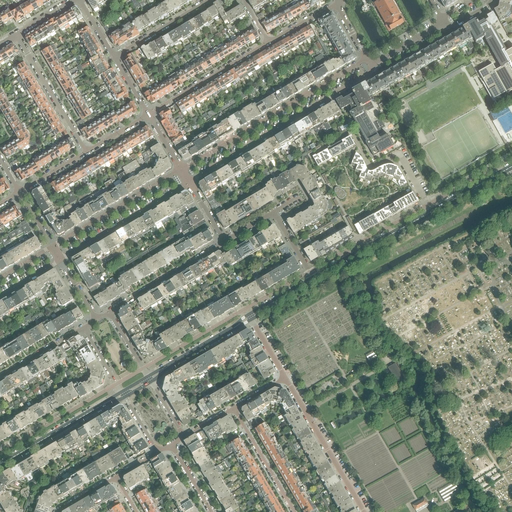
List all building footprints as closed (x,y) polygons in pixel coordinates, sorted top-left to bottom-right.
[(38,8),(33,0),(31,0),(29,2),(34,10),(35,11),(37,10),(37,9),(38,8)] [(98,7),(93,0),(87,0),(88,0),(95,13),(100,10),(99,8),(98,6),(98,7)] [(164,17),(177,9),(171,0),(170,0),(167,2),(167,1),(161,5),(158,7),(161,12),(164,17)] [(190,2),(188,0),(171,0),(177,9),(190,2)] [(261,5),(257,0),(250,0),(248,1),(253,9),(254,8),(256,10),(259,9),(258,6),(261,5)] [(306,10),(301,1),(300,0),(297,0),(299,2),(297,4),(302,13),(304,11),(305,10),(306,10)] [(310,8),(305,0),(303,0),(301,1),(306,10),(307,9),(308,9),(310,8)] [(323,1),(323,0),(305,0),(310,8),(313,6),(321,1),(322,2),(323,1)] [(400,14),(398,12),(399,11),(398,11),(397,9),(398,9),(397,8),(397,9),(395,6),(396,6),(396,5),(395,6),(394,4),(395,3),(394,3),(392,1),(393,0),(392,1),(391,0),(380,0),(376,2),(376,1),(372,3),(375,7),(376,7),(377,9),(376,9),(376,10),(377,9),(379,12),(378,12),(379,12),(380,14),(379,15),(380,15),(382,17),(381,17),(381,18),(382,17),(383,20),(382,20),(383,20),(385,22),(384,23),(385,23),(386,25),(385,26),(386,27),(388,26),(391,30),(403,23),(401,19),(403,18),(402,16),(401,17),(400,14),(401,14),(400,14)] [(34,10),(29,2),(24,5),(29,13),(30,13),(32,12),(34,10)] [(228,20),(225,15),(225,14),(224,13),(225,13),(224,12),(224,11),(223,11),(222,9),(221,9),(220,6),(217,2),(213,5),(214,7),(219,15),(220,16),(219,17),(220,20),(221,19),(224,23),(228,21),(228,20)] [(297,15),(291,4),(290,2),(289,2),(290,4),(289,5),(290,8),(288,9),(293,18),(296,16),(296,15),(297,15)] [(302,13),(297,4),(294,5),(293,3),(291,4),(297,15),(298,14),(299,14),(302,13)] [(511,14),(511,5),(509,5),(499,4),(498,7),(498,8),(494,10),(499,19),(498,19),(500,22),(505,19),(504,17),(505,16),(509,19),(511,14)] [(29,13),(24,5),(20,7),(23,12),(25,16),(27,15),(27,14),(29,13)] [(164,17),(161,12),(158,7),(157,5),(150,9),(151,10),(148,12),(149,13),(145,15),(151,25),(164,17)] [(21,21),(15,11),(11,13),(9,10),(10,9),(9,6),(7,7),(8,9),(13,18),(16,23),(18,22),(18,23),(21,21)] [(245,14),(241,6),(233,11),(238,19),(245,14)] [(293,18),(288,9),(287,6),(283,9),(288,20),(290,19),(291,19),(293,18)] [(25,16),(23,12),(20,7),(19,7),(20,8),(15,11),(21,21),(25,19),(24,18),(26,17),(25,16)] [(212,20),(219,15),(214,7),(200,15),(206,24),(208,23),(209,24),(212,21),(212,20)] [(83,18),(77,9),(75,8),(72,10),(73,12),(75,15),(77,19),(78,21),(83,18)] [(13,18),(8,9),(4,12),(3,10),(9,21),(10,21),(12,20),(12,19),(13,18)] [(73,12),(72,10),(71,9),(67,11),(67,12),(73,22),(77,19),(75,15),(73,12)] [(288,20),(283,9),(278,12),(279,14),(284,23),(287,21),(287,20),(288,20)] [(9,21),(3,10),(0,11),(0,16),(4,24),(4,23),(5,24),(7,23),(7,22),(9,21)] [(73,22),(67,12),(67,11),(62,14),(69,25),(72,24),(71,23),(73,22)] [(238,19),(233,11),(225,15),(228,20),(230,24),(232,24),(231,23),(238,19)] [(280,24),(274,14),(275,13),(274,11),(271,12),(273,15),(272,15),(273,17),(271,19),(276,27),(278,26),(279,25),(280,24)] [(284,23),(279,14),(277,15),(276,13),(275,13),(274,14),(280,24),(281,24),(282,24),(284,23)] [(69,25),(62,14),(58,17),(65,28),(69,25)] [(338,24),(335,20),(333,16),(334,16),(333,14),(332,14),(330,14),(318,21),(322,28),(324,27),(328,34),(339,27),(339,26),(338,24)] [(475,21),(466,26),(473,38),(477,46),(483,42),(482,40),(481,39),(484,38),(486,40),(485,40),(489,46),(489,47),(492,53),(493,54),(496,59),(497,60),(500,66),(495,69),(492,64),(478,72),(482,79),(480,80),(482,83),(484,82),(493,99),(500,96),(503,94),(505,93),(506,94),(511,90),(511,48),(506,52),(506,51),(495,31),(494,29),(493,27),(493,26),(492,25),(497,23),(495,18),(494,16),(492,14),(487,17),(488,19),(489,20),(485,21),(485,20),(482,22),(480,23),(479,21),(476,23),(475,21)] [(107,22),(108,21),(104,15),(98,18),(102,25),(107,22)] [(138,32),(151,25),(145,15),(143,17),(142,16),(136,20),(136,21),(133,23),(133,24),(138,32)] [(202,26),(206,24),(200,15),(187,23),(193,32),(195,30),(196,31),(203,27),(202,26)] [(65,28),(58,17),(54,19),(60,29),(64,27),(64,28),(65,28)] [(276,27),(271,19),(268,20),(267,18),(266,18),(265,18),(266,21),(271,29),(272,29),(273,29),(276,27)] [(60,29),(54,19),(49,22),(55,32),(60,29)] [(271,29),(266,21),(264,22),(265,23),(262,24),(267,32),(270,30),(271,29)] [(55,32),(49,22),(44,25),(50,35),(55,32)] [(139,34),(138,32),(133,24),(131,25),(130,23),(126,25),(134,38),(139,34)] [(190,34),(193,32),(187,23),(174,31),(180,40),(183,38),(183,39),(190,35),(190,34)] [(316,31),(318,30),(317,28),(316,29),(313,24),(310,25),(314,33),(317,31),(316,31)] [(50,35),(44,25),(39,28),(45,38),(50,35)] [(134,38),(126,25),(124,27),(121,29),(122,31),(128,41),(134,38)] [(314,36),(309,26),(305,28),(310,38),(314,36)] [(473,38),(466,26),(462,29),(463,29),(458,31),(465,43),(467,41),(470,40),(473,38)] [(81,37),(91,31),(88,27),(87,27),(83,30),(79,32),(78,33),(79,35),(80,35),(81,37)] [(346,39),(343,35),(341,30),(340,28),(339,27),(328,34),(332,40),(331,41),(330,41),(328,41),(328,42),(330,42),(331,42),(332,41),(336,49),(348,42),(347,42),(348,41),(347,39),(346,39)] [(45,38),(39,28),(35,31),(41,41),(45,38)] [(310,38),(305,28),(301,31),(306,40),(310,38)] [(259,37),(254,29),(252,30),(251,29),(249,30),(255,39),(259,37)] [(128,41),(122,31),(120,32),(118,30),(115,32),(122,44),(128,41)] [(255,39),(249,30),(245,33),(251,42),(255,39)] [(41,41),(35,31),(30,34),(36,44),(41,41)] [(83,42),(94,36),(91,31),(81,37),(80,38),(83,42)] [(177,42),(180,40),(174,31),(161,39),(167,48),(170,46),(170,47),(178,43),(177,42)] [(306,40),(301,31),(297,33),(302,42),(306,40)] [(451,51),(465,43),(458,31),(456,32),(456,33),(447,38),(446,37),(445,38),(445,39),(444,39),(451,51)] [(122,44),(115,32),(109,36),(115,46),(117,44),(119,47),(122,44)] [(251,42),(245,33),(241,35),(246,45),(251,42)] [(302,42),(297,33),(293,35),(299,45),(302,42)] [(36,44),(30,34),(27,36),(26,39),(31,48),(36,45),(35,44),(36,44)] [(246,45),(241,35),(236,38),(242,47),(246,45)] [(299,45),(293,35),(289,37),(295,48),(299,46),(298,45),(299,45)] [(98,44),(94,36),(83,42),(83,43),(82,43),(87,51),(98,44)] [(242,47),(236,38),(235,36),(231,38),(232,41),(238,50),(242,47)] [(295,48),(289,37),(285,39),(291,50),(295,48)] [(167,48),(161,39),(159,40),(158,41),(157,41),(153,43),(153,44),(152,45),(151,45),(149,46),(155,56),(157,55),(158,55),(166,51),(165,50),(168,48),(167,48)] [(291,50),(285,39),(281,42),(287,53),(287,52),(291,50)] [(443,55),(451,51),(444,39),(443,40),(443,39),(441,40),(441,41),(440,41),(432,46),(431,46),(430,46),(430,47),(429,48),(436,59),(439,58),(440,60),(445,58),(443,55)] [(238,50),(232,41),(230,42),(230,43),(228,44),(233,52),(238,50)] [(287,53),(281,42),(277,44),(282,54),(283,53),(283,55),(287,53)] [(356,57),(349,45),(350,44),(349,43),(348,43),(348,42),(336,49),(338,51),(342,58),(339,59),(341,63),(342,62),(344,65),(355,58),(356,57)] [(233,52),(228,44),(227,45),(226,44),(224,45),(222,43),(222,44),(229,55),(233,52)] [(103,52),(98,44),(87,51),(92,59),(101,54),(103,52)] [(229,55),(222,44),(218,46),(220,49),(225,57),(229,55)] [(282,54),(277,44),(273,46),(278,54),(278,56),(282,54)] [(19,53),(15,46),(11,45),(8,47),(13,55),(14,57),(19,53)] [(53,52),(51,48),(54,46),(53,45),(51,46),(52,46),(45,50),(42,52),(43,54),(43,55),(43,56),(44,57),(53,52)] [(155,56),(149,46),(145,48),(145,47),(144,47),(141,48),(147,59),(148,60),(151,59),(155,57),(155,56)] [(278,54),(273,46),(271,48),(269,49),(275,59),(277,58),(276,56),(278,54)] [(13,55),(8,47),(3,50),(8,58),(13,55)] [(147,59),(141,48),(135,52),(137,55),(140,53),(143,57),(145,61),(147,59)] [(225,57),(220,49),(217,50),(216,48),(214,49),(215,51),(221,60),(225,57)] [(424,66),(436,59),(429,48),(428,48),(426,49),(421,52),(414,56),(420,68),(422,67),(424,66)] [(275,59),(269,49),(265,51),(271,61),(275,59)] [(221,60),(215,51),(214,52),(214,53),(211,54),(216,63),(221,60)] [(271,61),(265,51),(261,53),(267,63),(267,64),(271,61)] [(47,61),(55,56),(53,52),(44,57),(45,58),(45,59),(46,61),(47,61)] [(216,63),(211,54),(210,52),(205,54),(212,65),(216,63)] [(267,63),(261,53),(257,56),(263,65),(267,63)] [(106,62),(101,54),(92,59),(90,61),(95,69),(106,62)] [(139,65),(132,54),(125,58),(127,60),(124,62),(130,71),(139,65)] [(212,65),(205,54),(201,57),(208,68),(212,65)] [(50,66),(58,61),(61,59),(58,55),(55,56),(47,61),(48,63),(48,64),(49,65),(50,66)] [(263,65),(257,56),(253,58),(260,68),(259,68),(263,65)] [(419,69),(420,68),(414,56),(401,63),(399,64),(399,65),(398,65),(405,77),(412,73),(416,70),(417,72),(419,70),(419,69)] [(208,68),(201,57),(197,59),(204,70),(208,68)] [(260,68),(253,58),(250,60),(254,68),(256,71),(260,68)] [(204,70),(197,59),(192,61),(199,73),(204,70)] [(335,71),(344,65),(342,62),(341,63),(339,59),(337,61),(336,60),(334,62),(334,61),(330,63),(335,71)] [(254,68),(250,60),(246,63),(250,71),(254,68)] [(52,70),(61,65),(58,61),(50,66),(51,67),(50,68),(51,69),(52,70)] [(199,73),(192,61),(188,64),(195,75),(199,73)] [(111,70),(106,62),(95,69),(100,77),(102,76),(111,70)] [(335,71),(330,63),(329,62),(317,69),(322,78),(326,76),(331,72),(331,73),(335,71)] [(17,73),(27,67),(26,67),(27,66),(26,64),(25,64),(24,63),(20,66),(19,65),(16,67),(15,68),(15,69),(17,73)] [(250,71),(246,63),(242,65),(248,75),(252,72),(250,71)] [(63,69),(65,68),(66,68),(63,64),(62,64),(61,65),(52,70),(53,71),(53,72),(54,74),(55,74),(63,69)] [(195,75),(188,64),(186,65),(185,65),(185,66),(184,67),(186,70),(191,78),(195,75)] [(145,75),(139,65),(130,71),(136,81),(145,75)] [(248,75),(242,65),(238,67),(244,78),(248,75)] [(398,81),(405,77),(398,65),(398,66),(397,65),(395,66),(395,67),(394,68),(390,70),(386,72),(386,71),(384,72),(384,73),(383,74),(390,86),(395,83),(398,81)] [(20,77),(29,72),(29,71),(30,70),(29,69),(27,69),(27,67),(17,73),(20,77)] [(244,78),(238,67),(234,70),(239,79),(239,78),(240,80),(244,78)] [(57,79),(66,74),(63,69),(55,74),(56,76),(56,77),(56,78),(57,78),(57,79)] [(118,77),(117,75),(116,75),(114,72),(115,71),(114,69),(113,69),(111,70),(102,76),(107,84),(118,77)] [(319,80),(321,79),(322,78),(317,69),(305,76),(310,86),(314,84),(313,83),(317,80),(319,80)] [(187,80),(182,72),(181,70),(175,73),(182,83),(187,80)] [(186,70),(182,72),(187,80),(191,78),(186,70)] [(239,79),(234,70),(229,72),(235,81),(239,79)] [(23,82),(32,76),(32,75),(31,73),(30,73),(29,72),(20,77),(23,82)] [(60,83),(71,76),(68,72),(66,74),(57,79),(58,80),(58,81),(59,82),(60,83)] [(235,81),(229,72),(225,75),(230,84),(235,81)] [(63,87),(71,82),(73,81),(72,78),(77,75),(76,73),(71,76),(60,83),(61,84),(61,85),(62,87),(63,87)] [(182,83),(175,73),(171,76),(174,80),(173,81),(175,83),(176,83),(178,87),(180,86),(180,87),(182,86),(182,85),(183,85),(182,83)] [(307,88),(310,86),(305,76),(303,74),(300,76),(298,77),(297,75),(295,76),(296,78),(297,78),(298,80),(292,84),(298,93),(301,91),(301,90),(306,87),(307,87),(307,88)] [(390,86),(383,74),(382,74),(380,74),(380,75),(372,80),(371,80),(369,81),(369,82),(376,94),(383,90),(390,86)] [(145,83),(150,80),(147,75),(145,75),(136,81),(139,87),(145,83)] [(230,84),(225,75),(221,78),(226,86),(230,84)] [(25,86),(34,80),(35,79),(34,77),(33,77),(32,76),(23,82),(25,86)] [(175,83),(173,81),(174,80),(171,76),(168,78),(169,79),(168,80),(169,83),(169,84),(170,86),(171,86),(173,90),(175,89),(176,89),(177,88),(178,88),(178,87),(176,83),(175,83)] [(123,85),(122,83),(121,83),(119,79),(118,77),(107,84),(111,92),(123,85)] [(226,86),(221,78),(216,80),(221,89),(226,86)] [(28,90),(37,85),(37,84),(38,83),(36,82),(35,82),(34,80),(25,86),(28,90)] [(173,90),(171,86),(170,86),(169,84),(169,83),(168,80),(163,83),(165,86),(164,87),(165,89),(166,89),(169,93),(171,92),(173,91),(173,90)] [(221,89),(216,80),(212,83),(217,92),(218,93),(220,92),(219,90),(221,89)] [(65,92),(74,86),(71,82),(63,87),(63,89),(63,90),(64,91),(65,91),(65,92)] [(376,94),(369,82),(365,84),(364,84),(361,86),(362,88),(363,90),(363,89),(363,90),(364,91),(363,91),(364,93),(365,93),(365,94),(366,95),(367,96),(366,96),(367,98),(368,97),(368,98),(371,96),(376,94)] [(169,93),(166,89),(165,89),(164,87),(165,86),(163,83),(158,86),(160,89),(160,90),(161,92),(162,92),(164,96),(166,95),(167,95),(168,94),(168,93),(169,93)] [(217,92),(212,83),(207,86),(213,94),(217,92)] [(295,95),(298,93),(292,84),(280,91),(286,100),(289,98),(293,95),(294,94),(295,95)] [(30,95),(40,89),(40,88),(39,86),(38,86),(37,85),(28,90),(30,95)] [(68,96),(77,91),(77,90),(79,89),(77,85),(74,87),(74,86),(65,92),(66,93),(66,94),(67,95),(68,96)] [(128,94),(127,91),(126,91),(124,88),(124,87),(123,85),(111,92),(117,101),(123,97),(128,94)] [(164,96),(162,92),(161,92),(160,90),(160,89),(158,86),(154,89),(155,91),(155,92),(156,94),(157,94),(160,98),(162,97),(164,96)] [(213,94),(207,86),(203,88),(209,99),(210,99),(211,98),(211,97),(211,96),(213,94)] [(363,110),(361,108),(362,107),(370,102),(370,101),(370,102),(368,98),(368,97),(367,98),(366,96),(367,96),(366,95),(365,94),(365,93),(364,93),(363,91),(364,91),(363,90),(363,89),(363,90),(362,88),(361,86),(352,91),(353,93),(348,95),(349,97),(347,98),(346,97),(345,97),(346,98),(346,97),(346,98),(342,100),(341,98),(336,101),(337,103),(341,110),(346,107),(350,113),(349,113),(352,117),(367,142),(366,143),(370,150),(370,149),(374,156),(380,153),(399,142),(394,131),(380,139),(379,139),(378,137),(378,136),(363,110)] [(209,99),(203,88),(199,91),(204,100),(206,98),(207,100),(209,99)] [(33,99),(42,93),(43,92),(42,90),(40,90),(40,89),(30,95),(33,99)] [(160,98),(157,94),(156,94),(155,92),(155,91),(154,89),(149,91),(151,94),(151,95),(152,97),(153,97),(155,101),(157,100),(158,100),(159,99),(160,98)] [(286,100),(280,91),(279,89),(274,91),(273,89),(271,90),(273,93),(269,95),(271,97),(268,99),(273,108),(277,106),(276,105),(282,102),(286,100)] [(71,101),(80,95),(77,91),(68,96),(68,97),(69,99),(70,99),(71,101)] [(155,101),(153,97),(152,97),(151,95),(151,94),(149,91),(144,95),(148,101),(150,103),(151,102),(152,103),(153,103),(155,102),(155,101)] [(204,100),(199,91),(194,94),(199,102),(204,100)] [(36,103),(45,97),(44,95),(43,95),(42,93),(33,99),(36,103)] [(199,102),(194,94),(190,96),(195,105),(199,102)] [(74,106),(83,100),(88,97),(87,95),(84,97),(83,97),(82,98),(80,95),(71,101),(71,102),(72,103),(72,104),(74,106)] [(195,105),(190,96),(185,99),(192,110),(191,107),(195,105)] [(273,108),(268,99),(267,96),(254,104),(255,105),(261,115),(264,113),(268,110),(270,109),(270,110),(273,108)] [(38,108),(47,102),(48,101),(47,99),(46,99),(45,97),(36,103),(38,108)] [(9,103),(6,99),(6,98),(0,102),(0,108),(9,103)] [(192,110),(185,99),(181,101),(188,113),(192,110)] [(76,110),(86,105),(83,100),(74,106),(74,107),(75,108),(75,109),(76,110)] [(188,113),(181,101),(176,104),(180,109),(182,113),(181,113),(183,116),(188,113)] [(3,113),(14,106),(11,102),(9,103),(0,108),(1,110),(2,112),(3,113)] [(41,112),(50,107),(50,106),(51,105),(49,103),(48,104),(47,102),(38,108),(41,112)] [(137,109),(133,102),(129,105),(131,110),(133,114),(134,114),(135,114),(136,113),(136,112),(137,112),(137,111),(137,110),(137,109)] [(339,112),(335,104),(333,102),(331,104),(330,104),(323,109),(322,109),(321,109),(321,110),(320,110),(326,120),(334,115),(338,117),(341,115),(339,112)] [(79,115),(89,109),(86,105),(76,110),(77,111),(76,111),(77,113),(78,113),(79,115)] [(133,114),(131,110),(129,105),(124,108),(127,113),(126,113),(129,117),(129,116),(130,117),(132,116),(132,115),(133,114)] [(261,115),(255,105),(252,106),(252,105),(247,108),(246,105),(241,108),(242,109),(240,110),(241,112),(247,123),(248,123),(250,122),(250,121),(258,116),(259,117),(261,115)] [(5,117),(14,112),(16,110),(14,106),(3,113),(4,114),(3,115),(4,116),(5,117)] [(44,117),(53,111),(52,110),(53,109),(52,107),(50,107),(41,112),(44,117)] [(129,117),(126,113),(127,113),(124,108),(119,111),(122,115),(124,120),(125,119),(126,120),(127,119),(127,118),(129,117)] [(82,120),(91,115),(92,114),(89,109),(79,115),(79,116),(80,118),(81,118),(82,120)] [(159,120),(170,114),(171,114),(168,109),(160,114),(159,115),(161,118),(159,119),(159,120)] [(313,128),(326,120),(320,110),(320,111),(319,111),(318,111),(317,112),(310,116),(309,116),(308,117),(308,118),(307,118),(313,128)] [(47,122),(56,116),(55,115),(55,113),(54,112),(53,112),(53,111),(44,117),(47,122)] [(124,120),(122,115),(119,111),(115,114),(118,118),(117,118),(118,121),(120,122),(121,122),(123,121),(123,120),(124,120)] [(8,121),(17,116),(14,112),(5,117),(6,117),(5,118),(6,120),(7,120),(8,121)] [(118,118),(115,114),(114,112),(109,114),(112,119),(112,120),(114,123),(115,123),(117,122),(118,121),(117,118),(118,118)] [(247,123),(241,112),(239,114),(238,113),(229,118),(229,119),(227,120),(226,120),(227,121),(233,131),(234,131),(235,131),(236,130),(236,129),(244,125),(245,125),(246,124),(247,123)] [(114,123),(112,120),(112,119),(109,114),(105,117),(108,122),(107,122),(109,126),(110,126),(111,126),(112,125),(112,124),(114,123)] [(162,125),(163,125),(173,119),(170,114),(159,120),(162,125)] [(11,126),(20,120),(17,116),(8,121),(8,122),(9,124),(10,124),(11,126)] [(50,126),(59,121),(58,119),(58,118),(57,116),(56,116),(47,122),(50,126)] [(109,126),(107,122),(108,122),(105,117),(100,120),(103,125),(105,129),(106,128),(106,129),(108,128),(108,127),(109,126)] [(300,135),(313,128),(307,118),(306,118),(305,119),(304,120),(297,124),(296,124),(295,125),(295,126),(294,126),(300,135)] [(165,130),(175,124),(173,119),(163,125),(165,130)] [(13,130),(22,125),(20,120),(11,126),(11,127),(12,129),(13,130)] [(105,129),(103,125),(100,120),(95,123),(99,128),(98,128),(100,132),(101,131),(102,132),(103,131),(103,130),(105,129)] [(233,131),(227,121),(226,120),(221,123),(221,124),(219,125),(225,136),(226,136),(227,136),(228,135),(228,134),(233,131)] [(52,131),(62,126),(61,124),(61,123),(60,121),(59,121),(50,126),(51,129),(49,130),(43,134),(44,137),(52,131)] [(100,132),(98,128),(99,128),(95,123),(91,125),(94,130),(94,131),(96,134),(97,134),(99,133),(100,132)] [(168,134),(178,128),(175,124),(165,130),(168,134)] [(225,136),(219,125),(217,126),(213,128),(212,127),(210,124),(208,125),(211,129),(207,131),(208,132),(205,134),(212,144),(213,144),(214,143),(215,142),(223,138),(225,137),(225,136)] [(16,135),(16,134),(25,129),(26,129),(25,128),(25,129),(22,125),(13,130),(13,131),(14,133),(15,133),(16,135)] [(96,134),(94,131),(94,130),(91,125),(86,128),(89,133),(91,137),(92,137),(93,137),(94,136),(94,135),(96,134)] [(60,133),(64,130),(64,129),(64,128),(63,126),(62,126),(52,131),(56,137),(60,134),(60,133)] [(154,136),(148,126),(143,129),(145,132),(145,133),(147,136),(149,139),(154,136)] [(301,138),(300,135),(294,126),(293,126),(292,127),(291,128),(284,132),(283,132),(282,133),(282,134),(281,134),(287,144),(293,140),(295,142),(301,138)] [(91,137),(89,133),(86,128),(81,131),(87,140),(88,139),(88,140),(90,139),(90,138),(91,137)] [(171,139),(181,133),(182,132),(181,130),(179,131),(178,128),(168,134),(171,139)] [(26,129),(25,129),(16,134),(19,139),(30,141),(31,137),(26,129)] [(147,136),(145,133),(145,132),(143,129),(139,132),(141,135),(141,136),(142,138),(143,138),(145,141),(149,139),(147,136)] [(142,138),(141,136),(141,135),(139,132),(135,135),(137,138),(136,139),(138,141),(140,144),(145,141),(143,138),(142,138)] [(178,140),(183,137),(181,133),(171,139),(170,139),(175,146),(180,143),(178,140)] [(212,144),(205,134),(203,135),(203,134),(193,140),(194,140),(192,142),(198,153),(201,151),(209,146),(210,146),(211,145),(211,144),(212,144)] [(277,150),(287,144),(281,134),(280,134),(279,135),(278,136),(271,140),(270,140),(268,141),(274,152),(275,153),(278,151),(277,150)] [(138,141),(136,139),(137,138),(135,135),(130,137),(132,140),(132,141),(134,144),(134,143),(136,147),(140,144),(138,141)] [(347,138),(340,142),(346,153),(356,147),(355,145),(356,145),(352,138),(351,136),(350,137),(347,138)] [(134,144),(132,141),(132,140),(130,137),(126,140),(128,143),(127,144),(129,146),(131,149),(136,147),(134,143),(134,144)] [(198,153),(192,142),(191,142),(192,143),(188,146),(183,138),(184,138),(183,137),(178,140),(180,143),(182,141),(183,144),(176,148),(181,157),(182,157),(183,159),(186,160),(188,158),(189,159),(198,153)] [(75,147),(71,138),(66,141),(68,145),(67,145),(68,147),(69,147),(71,150),(72,149),(73,149),(74,148),(75,147)] [(36,147),(42,144),(29,141),(30,141),(19,139),(14,141),(20,151),(29,146),(36,147)] [(129,146),(127,144),(128,143),(126,140),(121,142),(123,146),(123,147),(125,149),(127,152),(131,149),(129,146)] [(20,151),(14,141),(13,142),(12,142),(11,143),(11,144),(10,144),(16,154),(20,151)] [(68,147),(67,145),(68,145),(66,141),(61,144),(63,147),(63,148),(64,150),(66,152),(68,151),(68,152),(70,151),(70,150),(71,150),(69,147),(68,147)] [(261,160),(274,152),(268,141),(266,143),(265,144),(258,148),(257,148),(256,149),(255,150),(261,160)] [(125,149),(123,147),(123,146),(121,142),(117,145),(119,148),(119,149),(120,152),(121,151),(123,155),(127,152),(125,149)] [(339,143),(336,144),(341,153),(342,155),(346,153),(340,142),(339,143)] [(16,154),(10,144),(9,145),(8,145),(6,146),(6,147),(12,156),(16,154)] [(64,150),(63,148),(63,147),(61,144),(56,147),(58,150),(58,151),(59,153),(60,153),(61,155),(63,154),(64,154),(65,153),(66,152),(64,150)] [(155,153),(162,149),(159,144),(153,148),(149,150),(145,153),(142,155),(145,160),(155,153)] [(335,145),(332,147),(337,156),(341,153),(336,144),(335,145)] [(120,152),(119,149),(119,148),(117,145),(112,148),(114,151),(114,152),(116,154),(118,158),(123,155),(121,151),(120,152)] [(59,153),(58,151),(58,150),(56,147),(56,146),(51,149),(53,152),(52,153),(53,155),(54,155),(56,158),(58,157),(59,157),(60,156),(61,156),(61,155),(60,153),(59,153)] [(12,156),(6,147),(5,147),(4,147),(2,148),(2,149),(1,149),(7,159),(12,156)] [(328,149),(327,150),(332,158),(337,156),(332,147),(330,148),(330,147),(327,148),(328,149)] [(116,154),(114,152),(114,151),(112,148),(108,150),(110,154),(111,157),(112,157),(114,160),(118,158),(116,154)] [(56,158),(54,155),(53,155),(52,153),(53,152),(51,149),(46,152),(48,155),(48,156),(49,157),(50,157),(52,161),(54,160),(56,159),(56,158)] [(167,159),(162,149),(155,153),(157,158),(158,160),(163,161),(167,159)] [(111,157),(110,154),(108,150),(104,153),(106,156),(105,157),(107,160),(107,159),(109,163),(114,160),(112,157),(111,157)] [(248,168),(261,160),(255,150),(254,150),(252,151),(245,156),(244,156),(242,157),(242,158),(248,168)] [(323,152),(322,152),(327,161),(328,161),(328,162),(331,160),(331,159),(332,158),(327,150),(325,151),(323,152)] [(52,161),(50,157),(49,157),(48,156),(48,155),(46,152),(42,154),(44,158),(44,159),(44,160),(45,160),(47,164),(49,163),(50,163),(51,162),(51,161),(52,161)] [(320,154),(318,155),(322,164),(327,161),(322,152),(320,154)] [(107,160),(105,157),(106,156),(104,153),(99,156),(101,159),(101,160),(103,162),(105,165),(109,163),(107,159),(107,160)] [(166,172),(167,171),(171,169),(170,169),(171,169),(171,167),(171,166),(169,163),(170,162),(167,159),(163,161),(158,160),(157,158),(155,153),(145,160),(146,163),(147,162),(152,164),(150,168),(156,178),(160,176),(159,176),(164,173),(166,172)] [(356,153),(351,165),(356,168),(361,158),(360,157),(359,156),(358,155),(357,154),(356,154),(356,153)] [(44,159),(44,158),(42,154),(37,157),(39,160),(39,161),(40,163),(41,163),(43,166),(45,165),(47,164),(45,160),(44,160),(44,159)] [(315,155),(312,157),(313,158),(318,166),(322,164),(318,155),(316,156),(315,155)] [(105,165),(103,162),(101,160),(101,159),(99,156),(95,158),(97,162),(98,162),(99,164),(99,165),(100,168),(102,170),(104,169),(103,167),(105,165)] [(43,166),(41,163),(40,163),(39,161),(39,160),(37,157),(34,159),(33,157),(32,158),(33,161),(38,169),(40,168),(41,168),(42,167),(43,166)] [(99,165),(99,164),(98,162),(97,162),(95,158),(94,159),(90,161),(96,171),(100,168),(99,165)] [(235,176),(248,168),(242,158),(241,158),(239,159),(231,164),(229,165),(229,166),(235,176)] [(356,168),(355,171),(361,174),(365,164),(364,163),(364,162),(363,162),(363,161),(362,160),(362,159),(361,159),(361,158),(356,168)] [(156,178),(150,168),(147,170),(143,172),(136,160),(129,164),(142,186),(143,186),(145,185),(145,184),(152,180),(153,180),(156,178)] [(38,169),(33,161),(32,162),(29,164),(31,168),(32,168),(33,170),(33,171),(35,173),(36,173),(38,172),(38,171),(37,170),(38,169)] [(96,171),(90,161),(87,163),(86,164),(88,167),(88,168),(89,170),(90,170),(92,173),(96,171)] [(29,173),(27,171),(27,170),(24,167),(23,164),(21,165),(22,166),(23,168),(20,169),(26,179),(27,179),(29,178),(29,177),(30,176),(28,173),(29,173)] [(33,171),(33,170),(32,168),(31,168),(29,164),(24,167),(27,170),(27,171),(29,173),(28,173),(30,176),(31,176),(33,175),(33,174),(35,173),(33,171)] [(92,173),(90,170),(89,170),(88,168),(88,167),(86,164),(81,166),(83,170),(84,170),(86,172),(85,173),(87,176),(90,175),(91,177),(93,176),(93,175),(92,173)] [(142,186),(129,164),(122,168),(129,180),(125,182),(126,183),(123,185),(129,194),(130,194),(132,193),(132,192),(142,186)] [(361,174),(359,178),(365,180),(368,172),(368,171),(367,171),(367,170),(367,169),(367,168),(366,168),(366,167),(366,166),(365,165),(365,164),(361,174)] [(383,166),(379,176),(388,179),(389,177),(393,179),(398,169),(398,168),(397,168),(396,167),(395,166),(394,166),(392,165),(391,165),(389,165),(388,165),(386,165),(385,166),(383,166)] [(85,173),(86,172),(84,170),(83,170),(81,166),(77,169),(79,172),(80,172),(81,175),(83,179),(87,176),(85,173)] [(232,177),(235,176),(229,166),(228,166),(227,166),(226,167),(218,172),(217,172),(216,173),(215,174),(221,184),(228,180),(232,177)] [(310,177),(306,169),(305,169),(305,168),(298,166),(298,167),(297,167),(290,171),(295,181),(297,180),(300,180),(301,183),(310,177)] [(376,170),(373,177),(378,179),(379,176),(383,166),(382,166),(382,167),(381,167),(380,167),(380,168),(379,168),(378,169),(377,169),(376,170)] [(26,179),(20,169),(15,172),(20,180),(21,182),(22,181),(22,182),(24,180),(26,179)] [(81,175),(80,172),(79,172),(77,169),(73,172),(74,175),(75,175),(77,178),(76,178),(78,181),(83,179),(81,175)] [(393,179),(392,181),(396,185),(397,185),(402,175),(402,174),(401,174),(401,173),(401,172),(400,172),(400,171),(399,171),(399,170),(398,170),(398,169),(393,179)] [(368,172),(365,180),(371,182),(373,177),(376,170),(375,170),(375,171),(374,171),(373,171),(373,172),(372,172),(371,172),(370,172),(369,172),(368,172)] [(295,181),(290,171),(288,172),(287,172),(279,176),(280,177),(278,178),(284,189),(284,188),(286,188),(286,186),(293,183),(295,182),(295,181)] [(76,178),(77,178),(75,175),(74,175),(73,172),(68,174),(70,178),(71,178),(72,180),(72,181),(74,184),(78,181),(76,178)] [(72,181),(72,180),(71,178),(70,178),(68,174),(64,177),(66,180),(66,181),(68,183),(67,183),(69,187),(74,184),(72,181)] [(209,191),(221,184),(215,174),(214,174),(213,174),(213,175),(211,176),(210,176),(208,177),(208,178),(200,183),(199,185),(199,186),(200,187),(199,187),(206,198),(211,195),(209,191)] [(402,175),(397,185),(400,188),(404,185),(407,184),(404,179),(404,178),(402,175)] [(67,183),(68,183),(66,181),(66,180),(64,177),(59,180),(61,183),(62,183),(64,186),(63,186),(65,189),(69,187),(67,183)] [(318,187),(315,183),(313,179),(312,179),(310,177),(301,183),(309,196),(320,190),(319,189),(318,190),(317,188),(318,187)] [(9,188),(3,178),(0,179),(0,182),(1,185),(1,186),(2,187),(3,188),(5,192),(9,190),(9,189),(9,188)] [(283,189),(284,189),(278,178),(275,180),(275,179),(267,183),(268,184),(265,186),(266,188),(272,197),(275,196),(275,194),(274,194),(280,190),(281,190),(283,189)] [(63,186),(64,186),(62,183),(61,183),(59,180),(55,182),(57,185),(58,186),(59,188),(61,192),(63,190),(64,192),(66,191),(65,189),(63,186)] [(59,188),(58,186),(57,185),(55,182),(50,185),(53,190),(56,195),(61,192),(59,188)] [(129,194),(123,185),(120,186),(119,186),(116,188),(113,189),(109,192),(115,202),(116,202),(118,201),(118,200),(125,196),(126,196),(128,195),(128,194),(129,194)] [(115,202),(109,192),(106,187),(92,195),(96,201),(95,201),(101,211),(102,210),(103,210),(104,209),(105,208),(112,204),(113,204),(114,203),(115,202)] [(45,195),(41,188),(33,193),(33,195),(34,198),(40,207),(49,202),(45,195)] [(270,202),(274,200),(273,198),(272,197),(266,188),(252,196),(260,208),(263,206),(263,205),(266,203),(270,201),(270,202)] [(322,197),(320,194),(321,193),(320,190),(309,196),(313,202),(322,197)] [(411,191),(402,197),(408,207),(417,202),(418,201),(417,198),(416,199),(411,191)] [(194,203),(192,199),(189,194),(189,195),(188,193),(184,192),(181,194),(181,193),(173,198),(180,209),(184,216),(186,219),(192,215),(191,212),(188,207),(194,203)] [(217,202),(216,199),(215,198),(216,197),(214,194),(211,195),(206,198),(211,206),(217,202)] [(256,210),(260,208),(252,196),(239,204),(246,216),(249,214),(253,211),(256,209),(256,210)] [(326,213),(327,209),(328,206),(327,205),(327,204),(322,197),(313,202),(315,205),(314,207),(312,208),(317,218),(325,214),(325,212),(326,213)] [(397,201),(393,204),(398,213),(403,210),(403,211),(407,209),(406,208),(408,207),(402,197),(396,200),(397,201)] [(174,213),(180,209),(173,198),(160,206),(167,217),(173,214),(176,219),(177,218),(174,213)] [(101,211),(95,201),(94,202),(93,201),(92,202),(85,206),(85,207),(83,209),(88,218),(89,219),(90,218),(90,217),(99,212),(99,213),(101,211)] [(56,213),(49,202),(40,207),(46,218),(56,213)] [(88,218),(83,209),(80,210),(79,210),(75,212),(71,206),(70,204),(63,208),(64,208),(64,210),(69,217),(70,219),(75,227),(77,225),(78,225),(85,220),(86,221),(87,220),(88,219),(88,218)] [(243,218),(246,216),(239,204),(225,213),(232,225),(235,223),(235,222),(239,219),(242,218),(243,218)] [(393,204),(388,206),(393,215),(398,213),(393,204)] [(387,205),(381,208),(382,210),(388,219),(393,215),(388,206),(387,205)] [(22,215),(16,206),(15,207),(14,207),(13,208),(12,209),(17,218),(22,215)] [(169,220),(167,217),(160,206),(157,208),(158,209),(152,213),(151,212),(148,214),(155,225),(157,223),(158,225),(162,223),(160,221),(161,221),(162,223),(169,220)] [(65,233),(75,227),(70,219),(66,222),(64,221),(64,210),(64,208),(61,210),(59,215),(58,219),(59,220),(57,225),(52,228),(54,232),(55,232),(57,235),(58,235),(59,236),(59,235),(60,235),(60,236),(63,234),(63,233),(64,233),(65,233)] [(315,219),(317,218),(312,208),(311,209),(310,208),(309,209),(309,210),(302,214),(301,214),(299,215),(305,225),(307,224),(307,225),(311,223),(316,230),(319,228),(318,226),(317,227),(313,222),(316,220),(315,219)] [(17,218),(12,209),(11,209),(9,210),(7,211),(9,214),(9,215),(10,217),(11,217),(13,221),(17,218)] [(382,210),(377,212),(383,221),(388,219),(382,210)] [(13,221),(11,217),(10,217),(9,215),(9,214),(7,211),(7,212),(6,212),(5,212),(5,213),(3,214),(4,216),(4,217),(6,220),(6,219),(9,223),(11,227),(13,226),(10,222),(13,221)] [(188,223),(201,215),(199,211),(192,215),(186,219),(180,222),(182,227),(185,225),(184,224),(187,222),(188,223)] [(57,225),(59,220),(58,219),(59,215),(57,212),(56,213),(46,218),(52,228),(57,225)] [(232,225),(225,213),(224,212),(217,216),(225,229),(232,225)] [(377,212),(373,215),(378,224),(383,221),(377,212)] [(372,213),(367,216),(373,227),(378,224),(373,215),(372,213)] [(9,223),(6,219),(6,220),(4,217),(4,216),(3,214),(2,214),(1,215),(0,216),(0,215),(0,218),(0,219),(0,220),(1,222),(2,222),(4,226),(9,223)] [(142,233),(155,225),(148,214),(144,216),(145,217),(139,220),(138,220),(137,220),(136,221),(136,222),(135,222),(142,233)] [(196,225),(204,220),(201,215),(188,223),(189,225),(186,227),(185,225),(182,227),(181,228),(184,232),(191,228),(196,225)] [(305,225),(299,215),(299,216),(298,216),(296,217),(296,218),(291,221),(291,220),(290,220),(289,220),(287,221),(287,222),(294,233),(303,228),(302,227),(305,225)] [(367,216),(362,219),(368,229),(370,228),(371,229),(373,228),(373,227),(367,216)] [(309,238),(323,230),(333,224),(333,223),(335,222),(334,219),(331,221),(331,222),(306,237),(299,241),(301,246),(304,244),(303,243),(307,240),(309,244),(312,242),(309,238)] [(362,219),(358,221),(364,232),(368,229),(362,219)] [(208,227),(204,220),(196,225),(198,227),(203,224),(206,229),(208,227)] [(358,221),(353,224),(356,230),(359,235),(360,236),(363,234),(362,233),(364,232),(358,221)] [(142,233),(135,222),(134,222),(133,223),(132,223),(128,226),(125,228),(124,227),(123,228),(123,229),(130,242),(136,238),(138,241),(144,237),(142,233)] [(22,232),(29,228),(27,223),(21,227),(12,232),(11,231),(8,233),(9,234),(8,235),(10,239),(11,240),(23,233),(22,232)] [(281,237),(276,229),(274,226),(273,226),(271,227),(271,228),(264,232),(263,232),(262,233),(261,233),(267,244),(274,240),(274,241),(281,237)] [(352,236),(348,227),(347,226),(338,231),(337,231),(338,233),(344,244),(354,238),(352,236)] [(214,236),(209,229),(207,230),(206,228),(201,231),(202,233),(201,234),(207,243),(213,240),(211,237),(214,236)] [(122,243),(128,239),(130,242),(123,229),(122,230),(121,229),(120,230),(120,231),(113,235),(112,235),(110,236),(110,237),(120,254),(126,250),(122,243)] [(40,246),(31,231),(27,234),(31,240),(28,242),(26,238),(19,242),(28,255),(40,248),(40,247),(40,246)] [(344,244),(338,233),(337,231),(327,237),(334,249),(344,244)] [(255,252),(267,244),(261,233),(261,234),(260,234),(259,234),(258,235),(255,238),(251,240),(250,239),(249,240),(249,241),(248,241),(255,252)] [(195,251),(207,243),(201,234),(189,241),(195,251)] [(120,254),(110,237),(109,237),(107,238),(107,239),(100,243),(99,243),(98,244),(97,245),(107,262),(120,254)] [(334,249),(327,237),(318,243),(325,255),(334,249)] [(195,251),(189,241),(187,238),(184,240),(183,239),(173,245),(180,257),(180,256),(181,256),(183,256),(183,255),(186,253),(190,250),(191,252),(192,252),(195,251)] [(242,259),(255,252),(248,241),(247,241),(246,242),(245,243),(242,245),(239,247),(238,247),(236,248),(236,249),(235,249),(242,259)] [(28,255),(19,242),(6,250),(14,263),(28,255)] [(279,252),(280,251),(287,247),(284,243),(281,245),(282,246),(278,248),(279,249),(277,249),(279,252)] [(325,255),(318,243),(304,251),(311,262),(321,255),(322,256),(325,255)] [(107,262),(97,245),(96,245),(95,245),(94,246),(94,247),(90,249),(90,248),(80,254),(83,259),(86,257),(87,260),(88,260),(89,259),(91,258),(91,259),(93,258),(93,259),(96,257),(101,265),(107,262)] [(179,257),(180,257),(173,245),(160,253),(167,264),(168,264),(169,264),(169,263),(177,258),(178,258),(179,257)] [(292,255),(287,247),(280,251),(282,255),(285,253),(288,257),(292,255)] [(229,267),(242,259),(235,249),(234,249),(233,250),(233,251),(226,255),(225,255),(224,254),(222,255),(226,263),(229,267)] [(14,263),(6,250),(3,251),(3,252),(1,253),(0,252),(0,269),(1,271),(14,263)] [(226,263),(222,255),(221,254),(220,253),(218,252),(215,254),(220,264),(221,264),(222,266),(226,263)] [(154,272),(164,266),(165,266),(166,265),(167,265),(167,264),(160,253),(151,259),(144,262),(151,274),(152,274),(153,273),(154,272)] [(87,264),(89,261),(88,260),(87,260),(86,257),(83,259),(80,254),(73,259),(72,260),(71,260),(81,277),(90,272),(86,265),(87,264)] [(220,264),(215,254),(214,255),(213,255),(212,255),(212,256),(209,258),(204,260),(201,262),(208,272),(220,264)] [(300,268),(293,258),(286,262),(287,263),(281,267),(287,277),(299,270),(300,268)] [(150,275),(150,274),(151,274),(144,262),(131,271),(138,282),(139,282),(140,281),(140,280),(148,275),(149,276),(150,275)] [(195,280),(208,272),(201,262),(199,263),(199,264),(192,268),(191,268),(189,269),(195,280)] [(274,284),(287,277),(281,267),(268,274),(274,284)] [(195,280),(189,269),(186,271),(179,276),(178,276),(176,277),(182,287),(195,280)] [(65,287),(60,278),(55,270),(53,271),(53,270),(47,274),(49,278),(46,280),(50,286),(53,285),(55,289),(54,289),(56,292),(65,287)] [(99,277),(101,276),(99,273),(97,274),(95,275),(94,274),(96,273),(94,270),(92,271),(92,270),(91,271),(90,272),(81,277),(89,290),(98,285),(100,284),(100,283),(102,282),(99,277)] [(138,282),(131,271),(121,277),(121,278),(118,280),(119,282),(125,292),(127,290),(128,289),(127,288),(132,285),(135,283),(136,284),(137,283),(137,282),(138,282)] [(46,292),(47,288),(50,286),(46,280),(49,278),(47,274),(36,281),(32,284),(32,283),(29,285),(36,298),(46,292)] [(261,292),(274,284),(268,274),(255,282),(261,292)] [(182,287),(176,277),(174,278),(174,279),(170,281),(176,291),(182,287)] [(125,292),(119,282),(113,286),(112,284),(113,283),(112,281),(111,282),(105,286),(107,290),(107,291),(113,300),(115,298),(118,296),(120,295),(123,293),(125,293),(125,292)] [(176,291),(170,281),(166,283),(163,285),(170,295),(176,291)] [(248,299),(261,292),(255,282),(243,289),(242,288),(248,299)] [(36,298),(29,285),(25,287),(26,288),(23,290),(20,292),(19,291),(16,293),(23,304),(29,300),(30,301),(29,302),(30,305),(31,304),(35,310),(38,308),(34,303),(33,301),(35,300),(35,299),(36,298)] [(113,300),(107,291),(99,296),(97,293),(99,292),(97,289),(97,288),(99,287),(98,285),(89,290),(100,308),(106,304),(106,303),(110,301),(111,301),(113,300)] [(157,303),(170,295),(163,285),(161,286),(161,287),(154,291),(153,291),(151,292),(157,303)] [(72,299),(65,287),(56,292),(57,294),(56,295),(62,305),(72,299)] [(246,301),(248,299),(242,288),(228,296),(235,307),(237,306),(237,305),(238,305),(245,301),(246,301)] [(144,310),(157,303),(151,292),(148,294),(141,298),(141,299),(140,298),(139,299),(139,300),(138,300),(142,307),(144,310)] [(10,312),(23,304),(16,293),(13,295),(13,296),(7,299),(6,298),(3,300),(10,312)] [(234,308),(234,307),(235,307),(228,296),(215,304),(221,315),(222,315),(224,314),(224,313),(231,309),(232,309),(234,308)] [(0,317),(10,312),(3,300),(0,302),(0,303),(0,317)] [(220,316),(220,315),(221,315),(215,304),(201,312),(201,311),(200,311),(207,323),(208,323),(210,322),(210,321),(217,317),(218,317),(219,317),(220,316)] [(131,313),(133,312),(129,305),(120,310),(121,311),(119,312),(119,313),(121,316),(119,317),(124,326),(135,319),(131,313)] [(77,321),(83,318),(78,308),(71,312),(65,316),(70,325),(71,325),(73,324),(73,323),(77,321)] [(207,323),(200,311),(193,316),(192,314),(190,315),(191,317),(187,319),(194,331),(196,330),(196,329),(197,329),(196,329),(204,325),(205,325),(207,324),(207,323)] [(70,325),(65,316),(64,315),(58,319),(56,316),(50,320),(51,321),(57,332),(58,332),(60,332),(60,331),(65,328),(67,326),(68,327),(70,326),(70,325)] [(194,331),(187,319),(185,316),(178,320),(179,322),(180,324),(173,328),(180,339),(181,339),(183,338),(183,337),(190,333),(191,333),(193,332),(193,331),(194,331)] [(142,333),(139,328),(143,326),(142,324),(138,326),(137,324),(140,323),(137,318),(135,320),(135,319),(124,326),(132,339),(142,333)] [(57,332),(51,321),(48,323),(47,321),(36,328),(43,339),(44,339),(45,338),(46,337),(53,333),(54,334),(55,334),(57,332)] [(43,339),(36,328),(23,336),(29,347),(30,347),(32,346),(32,345),(40,341),(41,341),(42,340),(42,339),(43,339)] [(179,340),(179,339),(180,339),(173,328),(159,336),(161,338),(167,347),(169,346),(169,345),(173,343),(176,341),(177,341),(178,341),(179,340)] [(260,347),(252,334),(251,334),(250,332),(247,331),(245,332),(231,340),(236,349),(240,347),(240,345),(239,345),(246,341),(250,347),(249,348),(248,349),(250,353),(260,347)] [(149,341),(144,340),(143,337),(143,336),(142,333),(132,339),(140,352),(142,354),(141,355),(146,356),(151,336),(149,341)] [(29,348),(29,347),(23,336),(9,344),(16,355),(17,355),(18,354),(19,353),(26,349),(27,349),(29,348)] [(88,347),(84,341),(83,339),(83,340),(82,338),(81,339),(80,337),(78,336),(75,338),(68,342),(70,345),(72,347),(73,347),(75,351),(76,351),(77,353),(88,347)] [(167,347),(161,338),(158,340),(158,341),(155,343),(153,342),(154,337),(151,336),(146,356),(150,357),(151,355),(153,355),(167,347)] [(237,351),(236,349),(231,340),(218,348),(224,358),(224,359),(236,353),(235,352),(237,351)] [(15,356),(15,355),(16,355),(9,344),(0,349),(0,359),(2,363),(3,363),(5,362),(5,361),(8,359),(13,357),(14,357),(15,356)] [(96,360),(92,354),(88,347),(77,353),(79,355),(78,356),(81,360),(83,365),(84,364),(85,366),(86,366),(96,360)] [(264,362),(267,360),(260,347),(250,353),(249,353),(251,356),(249,356),(252,361),(256,367),(257,367),(264,362)] [(65,358),(63,354),(59,348),(58,348),(56,349),(56,350),(50,354),(49,354),(47,355),(46,356),(52,365),(59,361),(65,358)] [(224,358),(218,348),(204,356),(210,366),(212,365),(213,366),(219,362),(222,360),(221,359),(224,358)] [(377,357),(373,351),(365,356),(369,361),(377,357)] [(40,373),(52,365),(46,356),(45,355),(44,356),(44,357),(37,362),(36,361),(34,362),(34,363),(40,373)] [(210,366),(204,356),(190,364),(196,375),(198,373),(199,374),(208,369),(207,368),(210,366)] [(103,373),(96,360),(86,366),(88,368),(89,368),(91,371),(89,377),(104,380),(105,376),(103,375),(103,373)] [(264,379),(275,373),(267,360),(264,362),(257,367),(261,373),(264,379)] [(27,380),(40,373),(34,363),(33,363),(31,364),(31,365),(24,369),(23,369),(22,370),(21,371),(27,380)] [(406,381),(400,371),(396,363),(388,368),(397,385),(406,381)] [(196,375),(190,364),(172,374),(175,380),(181,383),(186,380),(187,381),(195,377),(194,376),(196,375)] [(21,384),(27,380),(21,371),(20,371),(19,372),(18,373),(12,377),(11,376),(9,377),(9,378),(15,388),(21,384)] [(255,385),(249,373),(237,380),(238,380),(237,381),(243,392),(255,385)] [(181,383),(175,380),(172,374),(165,378),(165,379),(164,379),(162,384),(178,388),(179,385),(180,386),(181,383)] [(87,394),(100,387),(100,386),(101,384),(103,385),(104,380),(89,377),(88,382),(85,384),(84,381),(82,380),(79,382),(80,383),(81,384),(87,394)] [(0,392),(2,396),(14,388),(15,388),(9,378),(8,378),(7,378),(6,379),(6,380),(0,383),(0,392)] [(230,400),(243,392),(237,381),(224,389),(230,400)] [(87,394),(81,384),(78,385),(78,384),(74,386),(73,384),(72,383),(69,385),(69,387),(66,388),(73,399),(78,396),(79,399),(87,394)] [(178,390),(178,388),(162,384),(161,388),(162,389),(163,389),(162,390),(166,396),(172,393),(178,393),(179,391),(178,390)] [(73,399),(66,388),(64,390),(63,389),(59,391),(55,393),(56,394),(53,396),(54,397),(60,407),(73,399)] [(277,402),(280,390),(275,388),(260,397),(266,407),(269,405),(268,404),(271,402),(274,402),(275,401),(277,402)] [(216,408),(230,400),(224,389),(210,397),(216,408)] [(285,400),(289,397),(286,391),(280,390),(277,402),(279,402),(279,404),(282,405),(285,400)] [(187,404),(183,397),(182,397),(181,395),(180,396),(178,393),(172,393),(166,396),(177,414),(187,408),(187,407),(188,407),(186,404),(187,404)] [(60,407),(54,397),(52,398),(51,397),(42,402),(43,403),(41,404),(46,414),(60,407)] [(216,408),(210,397),(207,398),(199,402),(200,404),(198,405),(200,409),(204,415),(216,408)] [(266,407),(260,397),(246,405),(247,406),(253,416),(254,418),(261,414),(262,416),(264,415),(262,411),(264,410),(263,409),(266,407)] [(294,406),(289,397),(285,400),(282,405),(284,407),(283,408),(285,412),(294,406)] [(33,422),(46,414),(41,404),(38,406),(38,405),(29,410),(30,411),(27,412),(33,422)] [(129,415),(128,414),(127,414),(123,407),(120,406),(110,411),(114,417),(113,421),(113,424),(119,421),(119,419),(122,423),(121,424),(123,426),(132,421),(131,421),(132,420),(131,419),(130,419),(129,416),(129,415)] [(254,418),(253,416),(247,406),(243,408),(242,411),(243,413),(243,414),(251,426),(251,427),(252,427),(253,427),(254,430),(259,427),(254,418)] [(303,421),(301,418),(297,411),(295,407),(294,406),(285,412),(284,412),(286,416),(285,417),(290,425),(291,424),(292,427),(303,421)] [(191,415),(187,408),(177,414),(181,421),(191,415)] [(113,421),(114,417),(110,411),(108,413),(107,412),(106,413),(106,414),(103,415),(101,416),(101,417),(106,426),(109,424),(108,423),(113,421)] [(33,422),(27,412),(25,413),(24,412),(16,417),(16,418),(14,420),(20,430),(33,422)] [(184,426),(195,420),(192,414),(191,415),(181,421),(184,426)] [(106,426),(101,417),(98,418),(96,419),(96,420),(102,430),(104,428),(105,429),(107,428),(106,426)] [(237,429),(232,420),(231,420),(229,418),(227,417),(220,421),(220,420),(217,422),(223,434),(226,432),(226,433),(231,431),(232,433),(237,429)] [(7,437),(20,430),(14,420),(12,421),(11,420),(7,423),(3,425),(3,426),(1,427),(7,437)] [(99,431),(102,430),(96,420),(95,420),(93,421),(86,425),(85,425),(83,426),(83,427),(89,437),(92,436),(92,437),(100,432),(99,431)] [(136,429),(135,426),(135,425),(134,425),(133,424),(133,423),(133,421),(132,421),(123,426),(123,427),(122,427),(123,430),(122,430),(129,441),(140,434),(139,434),(140,433),(139,432),(138,432),(137,430),(137,429),(136,429)] [(311,435),(309,432),(303,421),(292,427),(294,430),(293,430),(298,439),(299,438),(300,441),(311,435)] [(221,435),(223,434),(217,422),(214,424),(214,425),(207,429),(207,428),(204,430),(204,431),(207,436),(210,441),(213,440),(213,441),(222,436),(221,435)] [(270,434),(268,431),(269,430),(267,426),(266,427),(264,424),(259,427),(254,430),(256,433),(257,432),(259,435),(258,436),(260,439),(270,434)] [(86,439),(89,437),(83,427),(82,427),(80,428),(80,429),(73,433),(72,433),(71,434),(70,434),(70,435),(76,445),(79,443),(79,444),(87,440),(86,439)] [(199,442),(199,441),(202,439),(198,433),(188,439),(184,441),(184,442),(187,447),(188,448),(199,442)] [(148,448),(143,441),(143,440),(143,439),(143,438),(142,438),(141,437),(141,436),(140,435),(140,434),(129,441),(135,452),(134,452),(136,455),(148,448)] [(275,444),(274,441),(275,440),(273,436),(271,437),(270,434),(260,439),(262,442),(263,442),(265,445),(264,446),(266,449),(275,444)] [(74,446),(76,445),(70,435),(69,435),(67,436),(60,440),(59,440),(58,441),(58,442),(57,442),(63,452),(66,451),(66,452),(71,450),(71,451),(73,454),(74,453),(73,451),(72,451),(71,449),(74,447),(74,446)] [(319,449),(317,445),(311,435),(300,441),(302,443),(301,444),(306,453),(307,452),(309,455),(319,449)] [(243,445),(242,443),(241,441),(241,440),(240,439),(239,438),(238,436),(232,439),(233,442),(225,447),(229,453),(233,451),(235,453),(245,447),(244,447),(245,446),(244,445),(243,445)] [(61,454),(63,452),(57,442),(56,442),(56,443),(55,443),(54,444),(47,448),(45,449),(45,450),(44,450),(50,460),(53,458),(54,460),(61,455),(61,454)] [(195,461),(207,454),(199,442),(188,448),(190,451),(190,450),(194,457),(194,458),(195,461)] [(281,454),(280,451),(281,450),(279,446),(277,447),(275,444),(266,449),(268,452),(269,452),(271,455),(270,456),(272,459),(281,454)] [(251,456),(249,453),(248,454),(246,451),(247,450),(245,448),(245,447),(235,453),(240,462),(251,456)] [(127,460),(123,453),(120,449),(108,456),(114,467),(117,465),(123,461),(124,462),(127,460)] [(327,462),(325,459),(319,449),(309,455),(310,457),(309,458),(314,466),(315,466),(316,468),(327,462)] [(48,461),(50,460),(44,450),(43,450),(42,451),(34,456),(34,455),(32,456),(32,457),(37,468),(40,466),(41,467),(48,463),(48,461)] [(167,465),(165,461),(166,460),(162,454),(157,457),(158,457),(157,457),(151,461),(154,465),(159,474),(170,468),(168,465),(167,465)] [(203,474),(215,467),(207,454),(195,461),(197,464),(198,464),(202,471),(201,471),(203,474)] [(287,463),(286,461),(287,460),(285,456),(283,457),(281,454),(272,459),(274,462),(275,462),(277,465),(276,466),(278,469),(287,463)] [(114,467),(108,456),(96,463),(102,474),(105,473),(105,472),(111,468),(111,469),(114,467)] [(256,465),(254,462),(253,463),(252,460),(252,459),(251,456),(240,462),(245,471),(256,465)] [(24,477),(38,469),(37,468),(32,457),(31,457),(29,458),(29,459),(28,460),(21,464),(20,463),(18,464),(18,465),(24,477)] [(65,464),(61,458),(59,459),(65,469),(70,465),(68,462),(65,464)] [(335,476),(333,473),(327,462),(316,468),(318,471),(317,472),(322,480),(323,479),(324,482),(335,476)] [(102,474),(96,463),(83,471),(90,482),(93,480),(92,479),(95,477),(99,475),(99,476),(102,474)] [(293,473),(291,471),(293,470),(290,466),(289,467),(287,463),(278,469),(280,472),(282,475),(282,476),(284,479),(293,473)] [(151,470),(148,465),(147,466),(145,464),(143,466),(147,473),(149,471),(151,470)] [(24,477),(18,465),(17,466),(17,465),(15,466),(15,468),(11,470),(18,481),(24,477)] [(261,474),(259,471),(259,472),(257,469),(258,468),(256,465),(245,471),(251,480),(261,474)] [(135,484),(149,477),(149,476),(147,473),(143,466),(140,467),(140,468),(136,470),(133,472),(132,472),(130,473),(130,474),(135,484)] [(211,488),(223,481),(219,474),(220,473),(223,472),(221,470),(218,472),(215,467),(203,474),(205,477),(206,477),(210,484),(209,484),(211,488)] [(176,479),(171,471),(172,471),(170,468),(159,474),(167,488),(168,487),(178,481),(176,478),(176,479)] [(18,481),(11,470),(10,469),(0,475),(0,485),(6,487),(7,484),(9,483),(12,482),(12,483),(15,482),(18,481)] [(90,482),(83,471),(71,478),(78,489),(81,487),(80,486),(86,483),(87,483),(90,482)] [(299,483),(297,481),(299,480),(296,476),(295,477),(293,473),(284,479),(286,482),(288,485),(287,485),(289,489),(299,483)] [(135,484),(130,474),(125,477),(124,479),(126,482),(125,482),(129,489),(136,485),(135,484)] [(267,484),(265,481),(264,481),(262,478),(263,478),(261,474),(251,480),(251,481),(252,481),(253,483),(252,484),(255,488),(256,487),(257,490),(267,484)] [(343,489),(341,486),(335,476),(324,482),(326,484),(325,485),(330,494),(331,493),(332,496),(338,492),(343,489)] [(70,492),(64,481),(62,477),(60,478),(63,482),(57,485),(64,497),(67,495),(67,494),(70,492)] [(78,489),(71,478),(70,478),(64,481),(70,492),(74,490),(74,491),(78,489)] [(183,492),(181,487),(179,485),(180,485),(178,481),(168,487),(170,491),(169,491),(173,498),(174,497),(176,500),(186,494),(184,491),(183,492)] [(231,494),(228,489),(228,488),(229,488),(232,487),(231,485),(227,487),(223,481),(211,488),(213,491),(214,490),(218,497),(217,498),(220,501),(231,494)] [(460,493),(454,482),(438,491),(445,502),(460,493)] [(305,493),(303,491),(305,490),(302,486),(301,487),(299,483),(289,489),(291,492),(292,492),(294,495),(293,495),(295,499),(305,493)] [(273,494),(271,491),(270,491),(268,488),(269,487),(267,484),(257,490),(259,492),(258,493),(260,498),(261,497),(263,499),(273,494)] [(7,492),(5,489),(6,487),(0,485),(0,501),(1,504),(13,498),(10,493),(9,494),(7,491),(7,492)] [(64,497),(57,485),(47,491),(46,491),(43,492),(45,495),(43,496),(52,504),(55,502),(55,501),(60,498),(61,499),(64,497)] [(119,498),(118,495),(114,488),(113,488),(113,487),(112,487),(109,486),(108,487),(107,486),(106,487),(97,493),(103,503),(108,499),(109,501),(109,502),(111,506),(108,508),(109,510),(111,509),(115,506),(120,503),(118,501),(119,501),(119,500),(120,500),(120,499),(119,498)] [(152,499),(149,493),(146,489),(141,492),(136,496),(137,497),(136,497),(137,499),(138,499),(139,501),(139,502),(140,503),(141,503),(141,505),(152,499)] [(351,503),(349,499),(349,500),(343,489),(338,492),(332,496),(334,498),(333,499),(335,503),(338,507),(339,507),(340,509),(351,503)] [(97,506),(103,503),(97,493),(83,501),(89,511),(96,507),(96,508),(95,508),(97,511),(99,510),(97,506)] [(310,503),(309,501),(310,500),(308,496),(307,497),(305,493),(295,499),(297,502),(298,502),(300,505),(299,505),(301,508),(310,503)] [(191,505),(189,500),(187,498),(188,498),(186,494),(176,500),(178,504),(177,504),(181,511),(182,511),(186,511),(194,507),(192,504),(191,505)] [(239,507),(236,502),(240,500),(239,499),(237,500),(235,501),(231,494),(220,501),(221,504),(222,504),(226,511),(225,511),(231,511),(233,511),(239,507)] [(278,503),(276,500),(276,501),(274,497),(273,494),(263,499),(265,502),(264,503),(266,508),(267,507),(268,509),(278,503)] [(52,504),(43,496),(42,498),(40,497),(38,501),(39,501),(35,511),(48,511),(50,507),(51,507),(52,504)] [(17,511),(17,510),(20,508),(14,499),(13,499),(13,498),(1,504),(5,511),(16,511),(17,511)] [(417,511),(428,506),(427,504),(428,503),(424,498),(412,505),(415,511),(416,510),(416,511),(417,511)] [(150,511),(157,508),(152,500),(152,499),(141,505),(142,506),(142,507),(143,508),(145,511),(144,511),(150,511)] [(86,511),(89,511),(83,501),(70,509),(71,511),(86,511)] [(125,511),(124,511),(122,508),(123,507),(122,506),(121,506),(120,503),(115,506),(111,509),(111,510),(107,511),(125,511)] [(283,511),(282,510),(281,510),(279,507),(280,507),(278,503),(268,509),(270,511),(283,511)] [(316,509),(317,509),(315,505),(314,506),(312,503),(311,503),(310,503),(301,508),(303,511),(304,511),(303,511),(310,511),(316,509)] [(355,511),(352,506),(351,503),(340,509),(342,511),(341,511),(355,511)]
